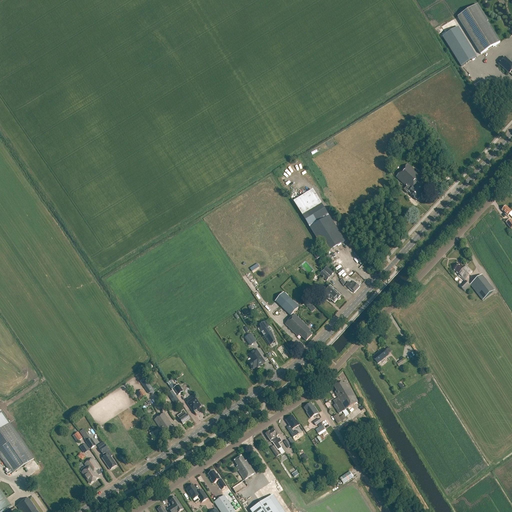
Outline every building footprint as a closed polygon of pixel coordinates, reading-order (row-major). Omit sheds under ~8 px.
[(479,55),(499,42),(476,5),(456,18),(479,55)] [(475,58),(457,28),(441,37),(460,67),(475,58)] [(511,63),(505,57),(499,64),(509,74),(511,70),(511,63)] [(417,201),(425,192),(417,185),(423,178),(408,165),(396,177),(406,187),(403,190),(408,194),(409,193),(417,201)] [(309,227),(326,254),(345,242),(329,217),(328,215),(321,204),(313,190),(294,202),(302,216),(309,227)] [(511,211),(511,212),(506,207),(502,211),(505,214),(505,215),(507,217),(509,215),(511,218),(511,211)] [(464,269),(459,264),(454,270),(459,274),(465,281),(473,272),(466,266),(464,269)] [(326,281),(334,273),(328,266),(320,275),(326,281)] [(354,293),(360,287),(353,281),(351,284),(348,288),(354,293)] [(337,301),(341,297),(330,287),(323,295),(329,301),(330,300),(334,304),(337,301)] [(290,316),(299,308),(290,299),(282,307),(290,316)] [(314,337),(310,333),(311,332),(307,329),(308,328),(295,316),(286,325),(298,337),(300,336),(308,343),(314,337)] [(260,326),(262,333),(262,334),(270,347),(271,346),(270,346),(275,343),(276,343),(271,332),(272,332),(266,323),(265,323),(266,323),(261,327),(260,326)] [(284,360),(292,356),(285,343),(277,347),(284,360)] [(386,352),(390,349),(388,347),(384,350),(383,349),(373,358),(378,364),(388,355),(386,352)] [(257,368),(264,364),(264,362),(257,353),(256,353),(251,356),(250,358),(252,360),(249,362),(249,364),(252,369),(254,369),(257,367),(257,368)] [(399,367),(407,361),(405,358),(396,363),(399,367)] [(347,394),(354,406),(358,403),(346,383),(343,384),(342,382),(334,387),(337,392),(340,390),(344,396),(347,394)] [(183,392),(179,385),(174,388),(179,395),(183,392)] [(141,399),(145,396),(141,390),(137,393),(141,399)] [(342,412),(354,406),(347,394),(344,396),(340,390),(337,392),(335,393),(338,398),(333,401),(335,405),(337,403),(342,412)] [(187,404),(193,412),(201,406),(195,398),(187,404)] [(313,408),(311,404),(305,408),(308,413),(307,413),(310,418),(318,413),(314,407),(313,408)] [(187,415),(183,411),(181,413),(181,414),(177,417),(183,425),(190,420),(187,415)] [(33,460),(0,412),(0,457),(2,461),(12,475),(33,460)] [(175,430),(164,414),(164,413),(154,420),(159,428),(160,427),(163,431),(167,436),(175,430)] [(299,425),(297,421),(296,422),(293,416),(286,421),(292,430),(299,425)] [(270,431),(279,444),(282,442),(279,438),(278,439),(277,437),(280,435),(275,428),(270,431)] [(155,429),(149,434),(154,440),(160,435),(155,429)] [(278,444),(279,444),(270,431),(266,435),(270,441),(272,440),(273,442),(272,442),(278,451),(281,448),(278,444)] [(95,446),(91,439),(86,442),(91,449),(95,446)] [(86,444),(80,448),(84,454),(90,450),(86,444)] [(112,456),(109,451),(105,445),(99,449),(103,455),(106,453),(108,455),(102,459),(110,470),(117,466),(111,457),(112,456)] [(271,448),(277,457),(280,455),(274,446),(271,448)] [(239,471),(238,471),(244,481),(255,474),(247,461),(245,462),(241,457),(234,462),(238,467),(237,468),(239,471)] [(90,484),(99,478),(95,472),(99,469),(94,461),(87,465),(89,468),(83,473),(90,484)] [(214,471),(209,475),(212,479),(211,479),(214,484),(218,482),(219,483),(219,484),(222,489),(226,486),(221,479),(217,474),(216,475),(214,471)] [(343,484),(353,477),(350,472),(340,479),(343,484)] [(235,492),(246,487),(244,482),(232,487),(235,492)] [(198,493),(193,485),(187,489),(191,496),(190,496),(193,500),(198,497),(202,503),(207,499),(202,491),(198,493)] [(223,491),(228,499),(233,496),(228,488),(223,491)] [(0,511),(5,511),(12,508),(0,491),(0,511)] [(214,503),(220,511),(234,511),(224,496),(214,503)] [(37,511),(28,498),(16,506),(20,511),(37,511)] [(179,511),(183,510),(176,498),(170,502),(173,507),(169,510),(170,511),(179,511)] [(250,511),(278,511),(269,498),(250,511)]
